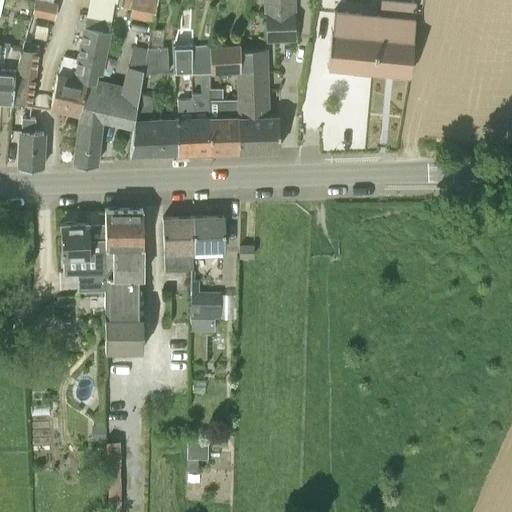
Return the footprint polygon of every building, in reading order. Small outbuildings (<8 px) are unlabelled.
[(57,3),(42,0),(34,0),(32,15),(54,20),(57,3)] [(95,81),(95,78),(97,73),(101,74),(114,0),(89,0),(75,76),(56,72),(50,106),(80,114),(87,80),(95,81)] [(132,0),(129,16),(154,21),(157,0),(132,0)] [(385,1),(383,16),(334,11),(333,28),(331,28),(327,65),(378,70),(409,73),(415,4),(385,1)] [(264,12),(265,41),(294,40),(293,11),(264,12)] [(151,44),(162,45),(164,23),(152,22),(151,44)] [(173,71),(191,71),(191,45),(193,34),(184,33),(181,45),(172,45),(173,71)] [(0,126),(2,100),(11,101),(15,70),(21,47),(8,46),(8,42),(0,40),(0,126)] [(239,43),(209,44),(210,70),(237,69),(239,69),(239,48),(239,43)] [(191,45),(191,71),(199,70),(200,92),(191,92),(191,98),(193,151),(210,150),(207,88),(209,88),(209,70),(210,70),(209,44),(191,45)] [(117,121),(133,123),(138,94),(142,72),(145,56),(147,50),(130,46),(122,85),(122,95),(116,120),(117,120),(117,121)] [(168,71),(167,46),(148,46),(147,50),(145,56),(142,72),(168,71)] [(39,49),(21,47),(15,70),(11,101),(31,104),(39,49)] [(265,48),(239,48),(239,69),(237,69),(237,99),(238,149),(279,148),(277,115),(267,116),(265,48)] [(73,164),(96,164),(101,118),(106,118),(112,82),(106,80),(95,78),(95,81),(87,80),(80,114),(73,164)] [(222,88),(209,88),(207,88),(210,150),(238,149),(237,99),(222,99),(222,88)] [(133,123),(128,153),(177,152),(177,119),(149,118),(152,96),(138,94),(133,123)] [(176,98),(177,119),(177,152),(193,151),(191,98),(176,98)] [(18,167),(42,167),(44,131),(34,131),(35,122),(23,121),(22,130),(21,130),(18,167)] [(141,349),(142,208),(104,208),(104,223),(104,246),(104,294),(103,314),(103,348),(141,349)] [(192,216),(191,266),(192,266),(192,254),(220,253),(220,248),(224,248),(222,215),(192,216)] [(192,216),(162,216),(163,267),(191,266),(192,216)] [(60,254),(63,254),(64,272),(79,271),(79,295),(104,294),(104,223),(88,223),(88,221),(75,221),(72,220),(66,220),(63,221),(60,221),(60,254)] [(253,245),(244,245),(239,245),(239,255),(253,255),(253,245)] [(190,317),(221,317),(221,293),(190,293),(190,317)] [(119,440),(105,441),(105,511),(119,511),(119,440)]
